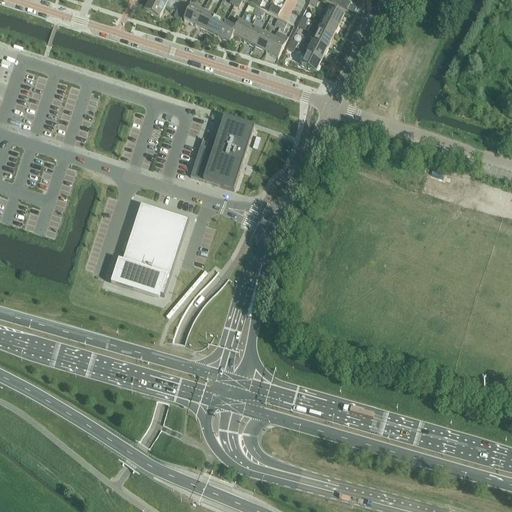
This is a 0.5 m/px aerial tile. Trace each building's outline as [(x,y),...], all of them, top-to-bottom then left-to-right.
[(150,0),(150,1),(165,8),(169,0),(150,0)] [(238,0),(234,7),(239,10),(242,3),(238,0)] [(261,0),(257,0),(255,6),(259,8),(263,1),(261,0)] [(342,0),(337,0),(335,5),(347,11),(350,5),(350,4),(342,0)] [(159,20),(165,8),(150,1),(144,12),(159,20)] [(312,1),(309,5),(316,9),(318,4),(312,1)] [(350,5),(347,11),(355,15),(357,9),(350,5)] [(272,6),(268,13),(277,17),(281,10),(272,6)] [(192,7),(184,22),(195,28),(203,13),(192,7)] [(178,9),(176,14),(183,17),(185,13),(178,9)] [(329,9),(323,21),(339,29),(345,17),(329,9)] [(260,12),(256,18),(261,21),(265,14),(260,12)] [(203,13),(195,28),(207,34),(214,19),(203,13)] [(174,18),(181,22),(183,17),(176,14),(174,18)] [(214,19),(207,34),(218,39),(225,24),(214,19)] [(323,21),(318,32),(333,40),(339,29),(323,21)] [(225,24),(218,39),(229,45),(240,23),(240,22),(236,30),(225,24)] [(240,23),(229,45),(233,38),(244,44),(251,28),(240,23)] [(282,23),(279,30),(284,32),(287,26),(282,23)] [(300,23),(298,28),(305,31),(307,27),(300,23)] [(251,28),(244,44),(255,49),(262,34),(251,28)] [(315,38),(312,43),(327,51),(333,40),(318,32),(310,28),(307,33),(315,38)] [(262,34),(255,49),(266,55),(274,40),(262,34)] [(274,40),(266,55),(278,61),(285,46),(288,40),(277,34),(274,40)] [(312,43),(306,55),(322,63),(327,51),(312,43)] [(316,74),(322,63),(306,55),(300,66),(316,74)] [(201,148),(191,179),(234,193),(255,129),(224,119),(215,145),(208,143),(206,150),(201,148)] [(262,141),(257,139),(253,151),(258,152),(262,141)] [(123,264),(116,283),(160,298),(164,299),(189,223),(184,221),(183,223),(145,211),(146,209),(141,207),(129,245),(125,255),(123,264)]
